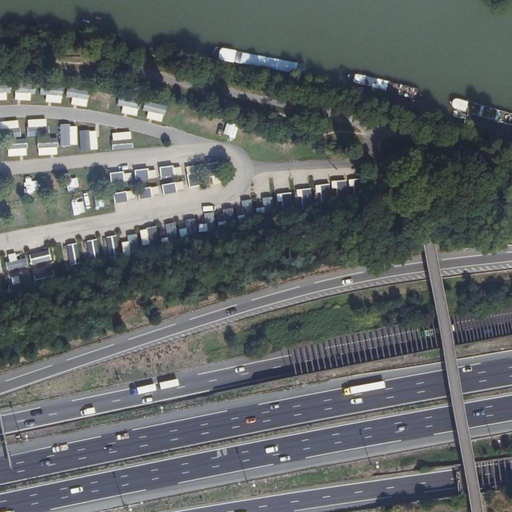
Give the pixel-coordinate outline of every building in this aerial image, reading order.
[(0,83),(0,100),(0,101),(0,97),(0,93),(10,93),(9,83),(0,83)] [(14,93),(34,94),(34,84),(14,83),(14,93)] [(40,85),(39,94),(62,95),(62,86),(40,85)] [(85,106),(87,91),(67,87),(65,96),(74,98),(73,104),(85,106)] [(100,102),(99,110),(106,111),(107,103),(113,103),(114,95),(92,92),(90,100),(100,102)] [(116,106),(128,107),(127,116),(136,117),(138,100),(117,98),(116,106)] [(144,101),(141,110),(163,116),(165,107),(144,101)] [(6,149),(26,148),(26,138),(19,139),(18,120),(9,120),(9,128),(0,128),(0,139),(5,139),(6,149)] [(28,138),(48,133),(45,120),(24,125),(28,138)] [(59,124),(59,145),(69,145),(69,124),(59,124)] [(89,130),(78,130),(80,150),(97,149),(96,141),(89,141),(89,130)] [(129,132),(121,132),(121,139),(110,139),(111,149),(130,149),(129,132)] [(38,156),(46,155),(45,148),(57,147),(56,137),(36,140),(38,156)] [(291,146),(269,147),(270,155),(292,154),(291,146)] [(216,163),(207,164),(209,184),(218,183),(216,163)] [(181,174),(179,165),(158,169),(159,178),(181,174)] [(146,168),(133,171),(134,181),(148,178),(146,168)] [(109,183),(122,182),(121,172),(108,173),(109,183)] [(194,174),(185,176),(189,187),(197,185),(194,174)] [(162,194),(183,190),(181,181),(161,185),(162,194)] [(353,181),(317,182),(317,203),(354,202),(353,181)] [(138,197),(157,195),(156,187),(137,189),(138,197)] [(298,210),(313,208),(310,188),(296,189),(298,210)] [(112,193),(113,202),(132,200),(132,191),(112,193)] [(293,213),(291,192),(276,193),(278,214),(293,213)] [(273,213),(270,198),(261,200),(265,215),(273,213)] [(136,233),(127,235),(130,252),(139,251),(136,233)] [(101,238),(106,258),(120,255),(115,235),(101,238)] [(86,261),(100,260),(97,239),(83,241),(86,261)] [(76,243),(64,245),(68,267),(81,264),(76,243)] [(49,250),(28,253),(30,265),(50,262),(49,250)] [(14,254),(5,255),(7,269),(30,266),(28,257),(15,258),(14,254)] [(36,281),(54,276),(51,265),(32,270),(36,281)] [(7,275),(9,288),(32,283),(29,271),(7,275)]
